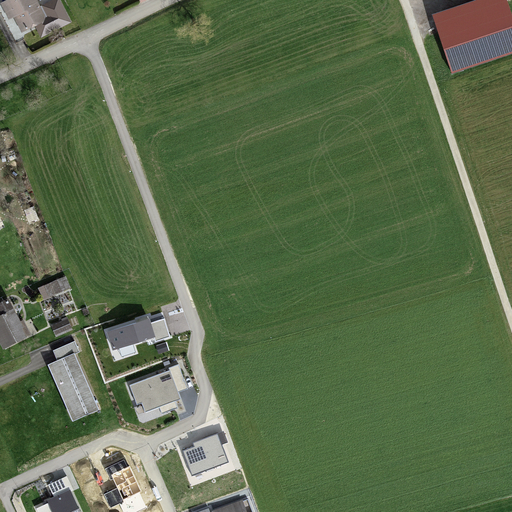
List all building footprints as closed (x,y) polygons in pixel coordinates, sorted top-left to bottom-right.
[(42,0),(6,0),(22,32),(51,17),(42,0)] [(475,0),(431,15),(451,73),(511,52),(511,11),(508,0),(475,0)] [(38,288),(43,300),(70,289),(65,277),(38,288)] [(12,311),(0,317),(0,340),(3,347),(25,337),(12,311)] [(148,320),(108,332),(113,349),(153,337),(148,320)] [(96,409),(73,355),(49,366),(73,419),(96,409)] [(179,398),(169,372),(131,386),(138,403),(142,401),(146,410),(179,398)] [(226,462),(217,436),(194,444),(196,448),(184,452),(192,474),(226,462)] [(129,465),(110,474),(122,499),(141,490),(129,465)] [(46,500),(52,511),(80,511),(70,489),(46,500)] [(245,511),(241,501),(213,511),(245,511)]
